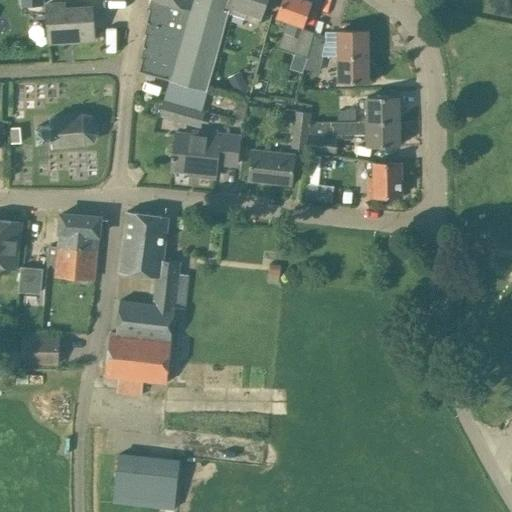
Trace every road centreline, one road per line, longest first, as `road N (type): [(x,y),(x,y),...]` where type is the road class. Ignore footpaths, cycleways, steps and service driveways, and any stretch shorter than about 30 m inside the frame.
road 1 (unclassified): [(118,197),(437,229)]
road 2 (unclassified): [(511,504),(449,377),(437,229)]
road 3 (unclassified): [(437,229),(434,71),(417,29),(391,0)]
road 4 (residential): [(83,407),(118,197)]
road 5 (residential): [(118,197),(128,67)]
road 6 (residential): [(0,73),(128,67)]
